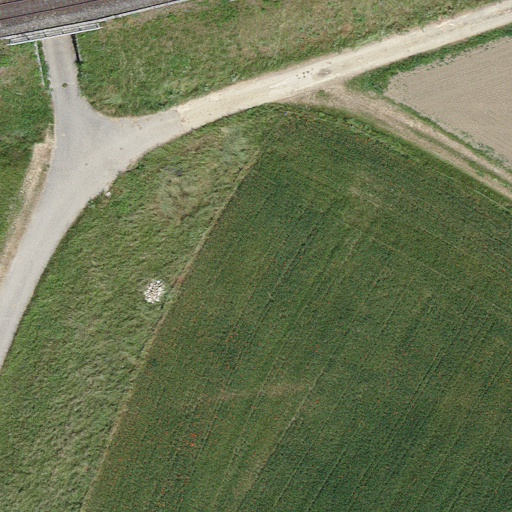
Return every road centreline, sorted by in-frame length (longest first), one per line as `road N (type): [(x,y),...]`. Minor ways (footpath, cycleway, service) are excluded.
road 1 (track): [(0,330),(78,158),(511,4)]
road 2 (track): [(49,0),(78,158)]
